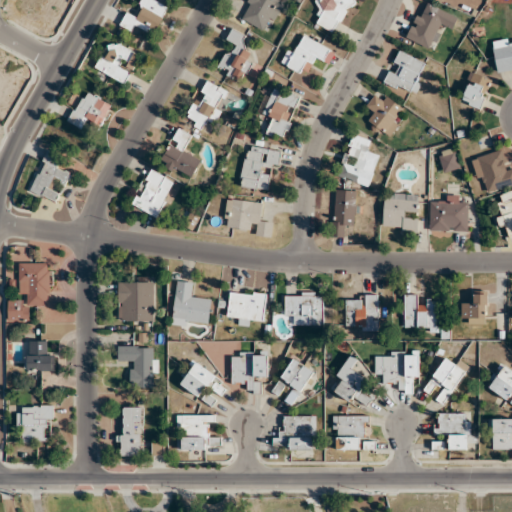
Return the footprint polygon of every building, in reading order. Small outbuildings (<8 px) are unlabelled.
[(155,32),(168,7),(155,0),(143,0),(136,15),(127,11),(120,26),(137,35),(142,26),(155,32)] [(284,0),(248,0),(239,18),(267,33),(284,0)] [(358,0),(315,0),(314,2),(323,10),(314,20),(330,33),(358,0)] [(457,17),(423,1),(406,38),(430,50),(442,25),(451,29),(457,17)] [(219,70),(243,80),(255,52),(242,47),(247,36),(232,29),(227,41),(231,43),(219,70)] [(288,49),(281,63),(306,76),(316,56),(328,62),(333,51),(304,36),(295,52),(288,49)] [(511,69),(511,38),(492,42),(497,72),(511,69)] [(127,83),(139,52),(108,40),(96,71),(127,83)] [(384,83),(412,95),(426,63),(398,50),(384,83)] [(492,81),(473,72),(460,100),(479,109),(492,81)] [(213,125),(222,111),(215,107),(225,90),(208,80),(184,119),(201,130),(206,121),(213,125)] [(300,96),(274,87),(264,114),(272,117),(266,135),(284,141),(300,96)] [(112,106),(85,91),(67,121),(80,129),(86,119),(100,127),(112,106)] [(402,107),(386,95),(382,100),(376,95),(365,108),(374,114),(367,124),(388,140),(402,121),(395,116),(402,107)] [(192,135),(176,128),(160,166),(191,179),(201,158),(185,151),(192,135)] [(370,152),(373,142),(351,135),(339,177),(369,185),(378,155),(370,152)] [(239,186),(271,192),(278,151),(246,145),(239,186)] [(461,167),(454,148),(437,153),(444,173),(461,167)] [(28,191),(56,205),(71,173),(57,166),(62,157),(48,150),(28,191)] [(481,193),(511,185),(511,167),(504,169),(500,151),(472,158),(481,193)] [(132,205),(157,217),(174,181),(149,169),(132,205)] [(356,191),(335,190),(333,236),(343,237),(343,227),(354,227),(356,191)] [(511,191),(500,194),(502,205),(497,206),(504,238),(511,236),(511,191)] [(417,232),(418,194),(384,193),(383,230),(417,232)] [(468,205),(458,205),(458,196),(439,196),(439,204),(429,204),(429,232),(468,232),(468,205)] [(224,230),(271,234),(273,218),(263,218),(264,202),(227,199),(224,230)] [(8,320),(29,320),(29,305),(49,306),(49,263),(19,262),(19,300),(8,300),(8,320)] [(118,322),(153,322),(153,281),(118,281),(118,322)] [(211,295),(193,294),(194,282),(176,281),(173,325),(209,327),(211,295)] [(236,317),(236,325),(253,326),(254,319),(263,320),(266,294),(230,290),(228,316),(236,317)] [(323,325),(323,292),(285,292),(285,315),(294,315),(294,325),(323,325)] [(461,304),(461,324),(486,324),(486,293),(472,293),(472,304),(461,304)] [(346,329),(379,329),(379,295),(346,295),(346,329)] [(404,331),(439,331),(439,303),(417,303),(417,295),(404,295),(404,331)] [(27,371),(55,371),(55,351),(46,351),(46,341),(27,341),(27,371)] [(157,356),(151,356),(151,346),(118,346),(118,358),(129,358),(129,387),(157,387),(157,356)] [(231,352),(231,383),(247,383),(247,391),(258,391),(258,378),(268,378),(268,352),(231,352)] [(416,352),(375,352),(375,373),(384,373),(384,383),(399,383),(399,393),(416,393),(416,352)] [(357,359),(351,354),(334,379),(339,383),(333,391),(348,402),(366,377),(352,367),(357,359)] [(469,367),(458,360),(455,364),(446,358),(423,389),(432,396),(439,386),(450,394),(469,367)] [(300,392),(314,372),(296,359),(282,380),(300,392)] [(180,383),(199,397),(215,377),(196,362),(180,383)] [(511,404),(511,373),(503,367),(488,387),(511,404)] [(44,441),(44,422),(53,422),(53,405),(18,405),(18,434),(22,434),(22,441),(44,441)] [(140,407),(121,407),(121,456),(140,456),(140,407)] [(438,413),(438,434),(449,434),(449,450),(470,450),(470,413),(438,413)] [(221,450),(221,437),(212,437),(211,415),(178,415),(178,436),(177,436),(177,450),(221,450)] [(316,449),(316,416),(283,416),(283,434),(274,434),(274,450),(316,449)] [(360,450),(360,436),(368,436),(368,416),(334,416),(334,450),(360,450)] [(511,419),(491,419),(491,450),(511,449),(511,419)]
